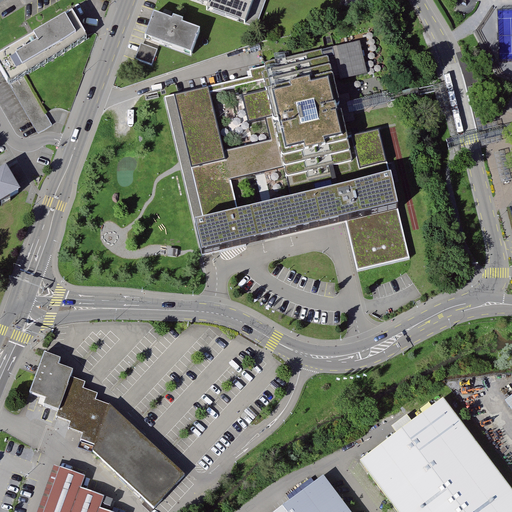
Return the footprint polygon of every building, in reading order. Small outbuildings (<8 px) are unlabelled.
[(185,0),(208,9),(207,12),(256,28),(265,0),(185,0)] [(146,39),(191,56),(199,32),(182,26),(182,22),(172,19),(171,22),(163,19),(153,15),(146,39)] [(38,133),(38,134),(53,127),(24,76),(87,40),(73,16),(0,59),(0,71),(8,85),(10,85),(38,133)] [(363,44),(328,52),(324,53),(249,70),(251,79),(216,87),(179,96),(166,98),(181,165),(203,259),(212,257),(347,225),(358,273),(409,259),(402,227),(378,130),(347,137),(336,86),(371,77),(363,44)] [(158,52),(140,46),(135,60),(153,66),(158,52)] [(479,133),(457,138),(444,84),(433,87),(435,93),(440,116),(446,115),(452,139),(446,141),(449,151),(481,143),(482,148),(502,143),(501,138),(511,135),(511,124),(498,128),(497,123),(482,126),(473,87),(468,89),(479,133)] [(433,87),(386,96),(388,103),(435,93),(433,87)] [(349,115),(388,106),(388,103),(386,96),(386,95),(347,104),(349,115)] [(0,207),(18,197),(4,174),(0,176),(0,207)] [(153,511),(156,511),(185,478),(110,408),(94,402),(98,397),(82,392),(86,386),(70,380),(73,373),(57,368),(61,361),(48,357),(44,356),(30,396),(46,402),(44,407),(60,413),(57,421),(71,425),(69,432),(84,437),(82,443),(95,448),(94,454),(153,511)] [(362,465),(397,511),(511,511),(511,492),(444,403),(362,465)] [(83,480),(62,473),(47,511),(100,511),(98,511),(102,501),(78,493),(83,480)] [(277,511),(349,511),(324,478),(277,511)]
